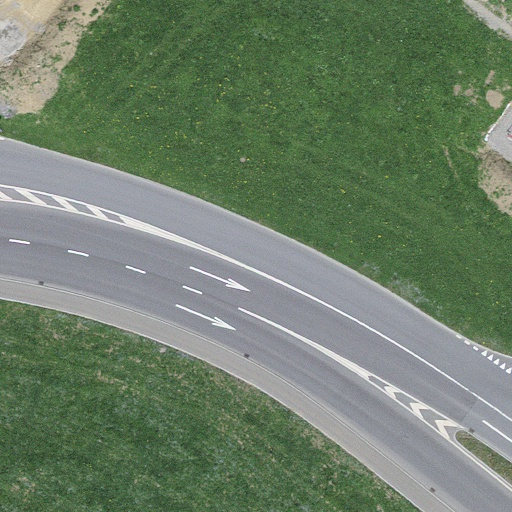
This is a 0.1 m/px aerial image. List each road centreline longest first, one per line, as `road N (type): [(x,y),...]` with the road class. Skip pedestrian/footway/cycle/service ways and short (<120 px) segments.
road 1 (primary): [(197,267),(266,345),(381,422),(493,511)]
road 2 (secondary): [(197,267),(403,351),(511,422)]
road 3 (secondary): [(0,208),(197,267)]
